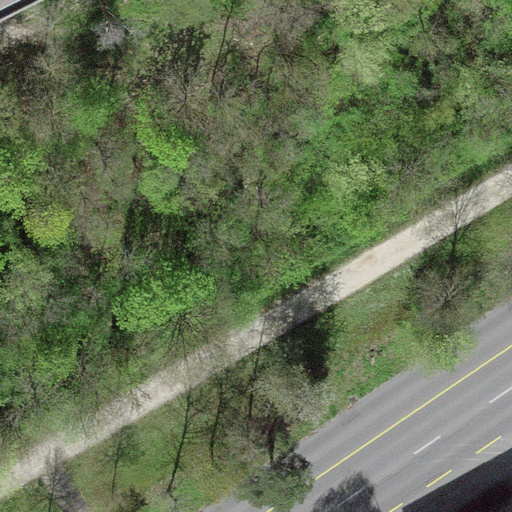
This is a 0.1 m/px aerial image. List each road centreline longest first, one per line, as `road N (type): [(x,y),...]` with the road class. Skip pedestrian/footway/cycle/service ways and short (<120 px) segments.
road 1 (track): [(511,193),(0,505)]
road 2 (primary): [(511,369),(307,511)]
